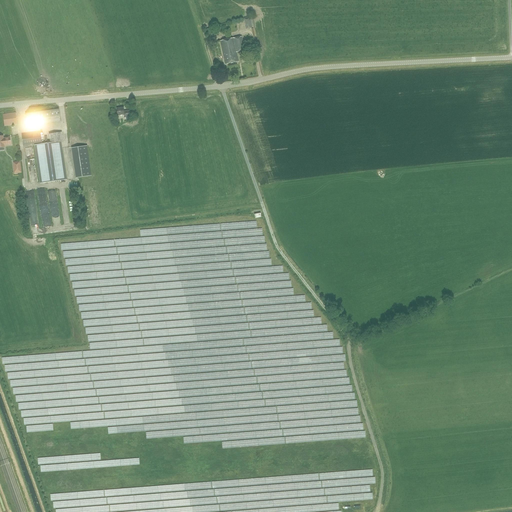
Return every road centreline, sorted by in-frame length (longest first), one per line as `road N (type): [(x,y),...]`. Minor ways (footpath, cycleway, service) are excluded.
road 1 (unclassified): [(511,57),(322,67),(233,85),(0,106)]
road 2 (track): [(222,86),(276,245),(348,341),(382,467),(377,511)]
